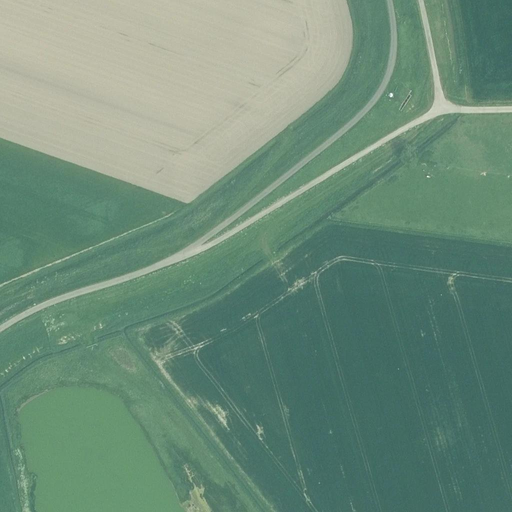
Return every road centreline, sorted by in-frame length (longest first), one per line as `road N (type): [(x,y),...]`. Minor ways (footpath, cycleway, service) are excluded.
road 1 (unclassified): [(183,255),(378,95),(392,44),(387,0)]
road 2 (unclassified): [(183,255),(439,107)]
road 3 (unclassified): [(0,329),(183,255)]
